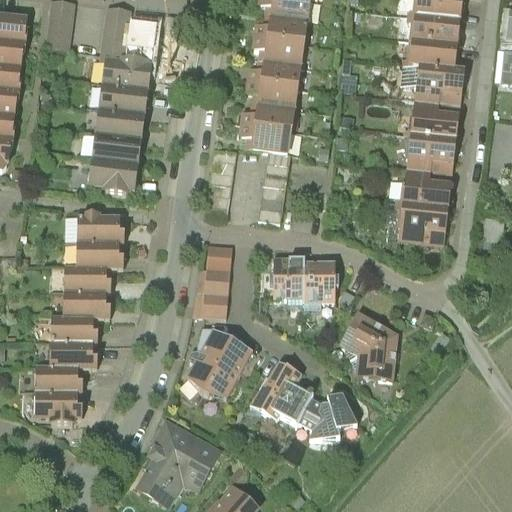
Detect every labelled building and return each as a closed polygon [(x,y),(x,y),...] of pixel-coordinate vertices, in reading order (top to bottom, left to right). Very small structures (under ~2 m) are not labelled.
[(31,0),(0,0),(0,19),(41,24),(44,2),(31,0)] [(307,27),(310,5),(275,0),(256,0),(254,20),(307,27)] [(443,0),(414,0),(412,20),(459,26),(463,2),(443,0)] [(55,4),(49,54),(74,57),(80,7),(55,4)] [(113,12),(107,64),(132,67),(138,15),(113,12)] [(254,20),(250,42),(304,50),(307,27),(254,20)] [(412,20),(408,44),(456,50),(459,26),(412,20)] [(0,23),(0,47),(22,50),(25,26),(0,23)] [(301,72),(304,50),(250,42),(247,64),(301,72)] [(408,44),(405,67),(417,69),(453,74),(456,50),(408,44)] [(0,47),(0,71),(20,74),(22,50),(0,47)] [(102,64),(100,89),(148,95),(150,69),(132,67),(107,64),(102,64)] [(247,64),(244,87),(297,94),(301,72),(247,64)] [(453,74),(417,69),(412,108),(458,114),(463,75),(453,74)] [(0,71),(0,96),(17,98),(20,74),(0,71)] [(294,117),(297,94),(244,87),(241,109),(294,117)] [(100,89),(97,115),(145,120),(148,95),(100,89)] [(0,96),(0,120),(14,122),(17,98),(0,96)] [(408,140),(454,146),(458,114),(412,108),(408,140)] [(241,109),(237,131),(291,139),(294,117),(241,109)] [(97,115),(94,141),(142,146),(145,120),(97,115)] [(0,120),(0,144),(11,146),(14,122),(0,120)] [(288,161),(291,139),(237,131),(234,153),(246,155),(263,158),(288,161)] [(403,175),(449,181),(454,146),(408,140),(403,175)] [(94,141),(91,167),(139,172),(142,146),(94,141)] [(0,144),(0,168),(8,170),(11,146),(0,144)] [(224,220),(234,153),(212,150),(202,217),(224,220)] [(278,226),(288,161),(263,158),(253,223),(278,226)] [(91,167),(88,193),(136,198),(139,172),(91,167)] [(399,208),(445,214),(449,181),(403,175),(399,208)] [(445,214),(399,208),(395,240),(441,246),(445,214)] [(75,224),(75,247),(119,247),(119,224),(75,224)] [(75,247),(75,275),(106,275),(119,275),(119,247),(75,247)] [(199,319),(223,321),(230,249),(206,247),(199,319)] [(270,262),(269,301),(304,301),(304,267),(304,262),(285,262),(270,262)] [(322,267),(304,267),(304,301),(304,309),(333,309),(334,267),(322,267)] [(62,275),(62,298),(106,297),(106,275),(75,275),(62,275)] [(62,298),(62,321),(93,321),(106,321),(106,297),(62,298)] [(354,312),(335,349),(348,359),(345,383),(390,389),(398,335),(385,329),(354,312)] [(49,321),(50,348),(94,348),(93,321),(62,321),(49,321)] [(183,381),(204,393),(233,344),(217,335),(210,331),(183,381)] [(252,354),(233,344),(204,393),(225,404),(240,375),(252,354)] [(50,348),(50,372),(77,372),(94,372),(94,348),(50,348)] [(269,430),(276,419),(293,392),(300,379),(273,362),(241,412),(269,430)] [(32,372),(33,396),(77,396),(77,372),(50,372),(32,372)] [(315,406),(293,392),(276,419),(299,431),(315,406)] [(33,396),(33,419),(77,419),(77,396),(33,396)] [(315,406),(299,431),(299,437),(303,445),(334,447),(355,431),(339,397),(324,401),(325,408),(315,406)] [(181,487),(196,493),(216,451),(159,424),(149,446),(139,466),(142,468),(128,487),(163,511),(181,487)] [(257,511),(229,488),(208,511),(257,511)]
